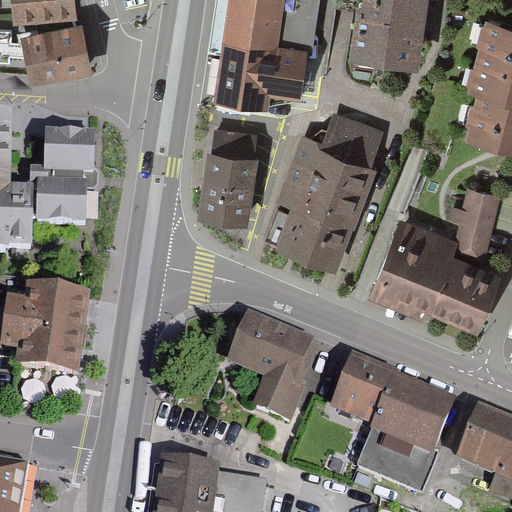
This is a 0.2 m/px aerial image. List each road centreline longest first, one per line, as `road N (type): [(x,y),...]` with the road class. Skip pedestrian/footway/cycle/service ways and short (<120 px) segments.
road 1 (unclassified): [(146,265),(268,294),(476,376)]
road 2 (secondary): [(117,451),(146,265)]
road 3 (secondary): [(146,265),(170,95)]
